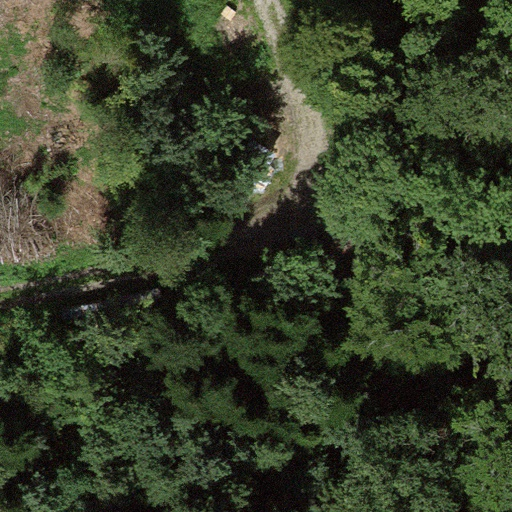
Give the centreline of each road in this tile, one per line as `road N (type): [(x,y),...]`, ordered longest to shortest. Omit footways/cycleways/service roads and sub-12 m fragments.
road 1 (track): [(253,0),(304,107),(310,159),(298,197),(271,230),(215,276),(0,291)]
road 2 (track): [(304,107),(448,511)]
